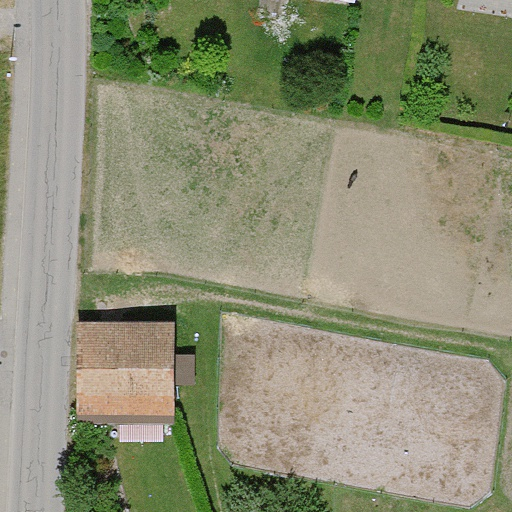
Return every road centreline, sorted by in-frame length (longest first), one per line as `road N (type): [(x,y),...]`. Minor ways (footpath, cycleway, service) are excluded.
road 1 (track): [(220,511),(201,452),(203,300),(511,350)]
road 2 (tertiary): [(30,511),(49,0)]
